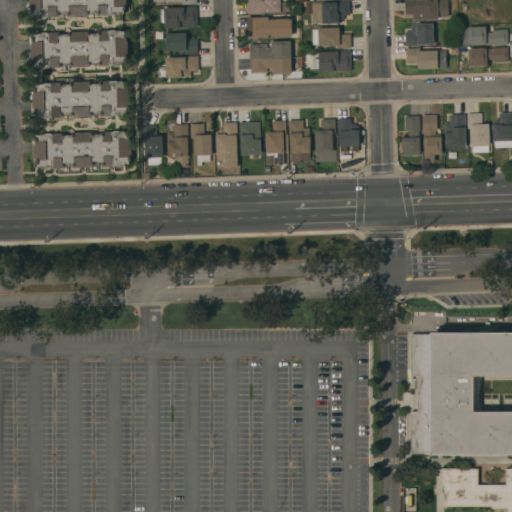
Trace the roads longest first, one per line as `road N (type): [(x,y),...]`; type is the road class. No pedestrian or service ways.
road 1 (residential): [(162,99),(511,85)]
road 2 (tertiary): [(0,216),(257,207)]
road 3 (residential): [(386,285),(389,511)]
road 4 (residential): [(383,201),(374,0)]
road 5 (tertiary): [(511,185),(404,191),(383,201)]
road 6 (tertiary): [(383,201),(407,211),(511,207)]
road 7 (tertiary): [(257,207),(383,201)]
